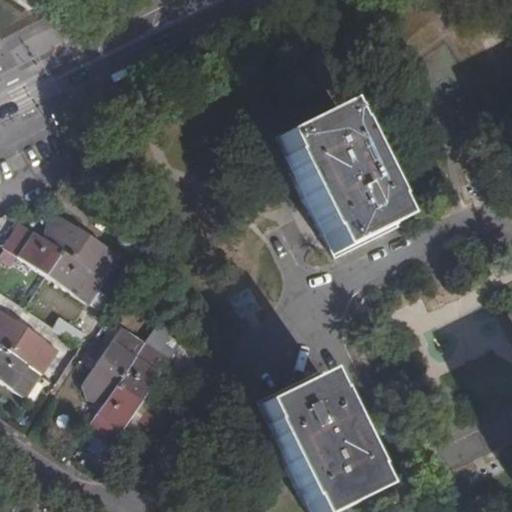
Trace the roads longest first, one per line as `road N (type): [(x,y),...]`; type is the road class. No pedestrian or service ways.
road 1 (residential): [(313,304),(379,441),(400,455),(444,460),(511,425)]
road 2 (residential): [(120,511),(247,344),(313,304)]
road 3 (tertiary): [(0,103),(210,0)]
road 4 (residential): [(467,220),(313,304)]
road 5 (residential): [(111,511),(0,439)]
